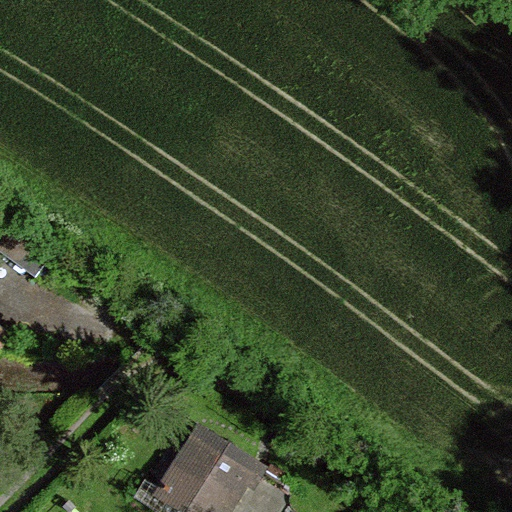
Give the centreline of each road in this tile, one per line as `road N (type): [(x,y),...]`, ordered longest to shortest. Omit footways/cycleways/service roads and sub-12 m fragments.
road 1 (track): [(123,386),(156,367),(230,382),(400,511)]
road 2 (track): [(0,511),(123,386)]
